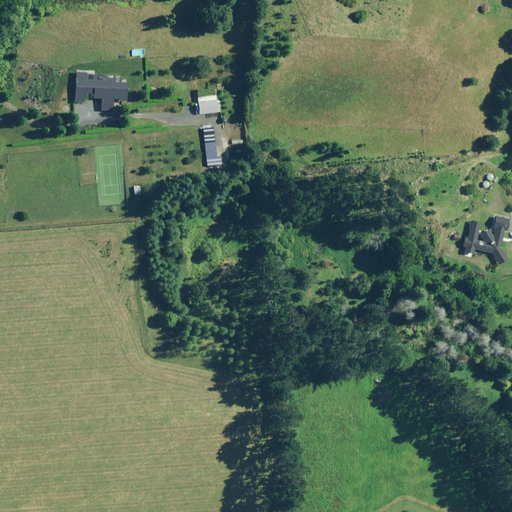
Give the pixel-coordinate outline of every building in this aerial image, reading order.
[(95,75),(93,75),(93,71),(75,71),(75,73),(74,73),(73,103),(83,103),(83,98),(100,98),(100,110),(111,111),(112,100),(125,101),(126,83),(113,82),(113,78),(100,78),(100,75),(95,75)] [(218,95),(213,96),(213,89),(208,90),(208,96),(196,98),(198,114),(217,112),(216,103),(219,102),(218,95)] [(215,158),(213,142),(204,143),(206,166),(220,165),(219,158),(215,158)] [(178,178),(177,169),(167,171),(168,179),(178,178)] [(499,245),(504,231),(505,231),(509,220),(506,220),(495,216),(491,230),(493,231),(492,235),(489,230),(479,236),(482,241),(476,240),(479,223),(470,221),(467,238),(464,237),(462,247),(465,247),(463,256),(472,257),(474,249),(489,253),(497,265),(506,259),(499,245)]
